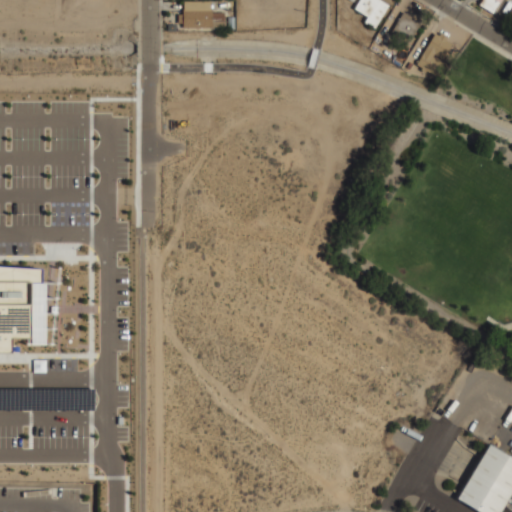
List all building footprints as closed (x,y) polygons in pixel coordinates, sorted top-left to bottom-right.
[(183,0),(210,1),(210,12),(223,12),(223,22),(212,22),(212,27),(182,27),(182,22),(177,22),(177,14),(182,14),(182,9),(183,9),(183,0)] [(380,0),(388,5),(374,28),(363,22),(366,16),(353,8),(358,0),(352,0),(352,1),(350,0),(380,0)] [(499,0),(492,13),(478,4),(481,0),(499,0)] [(402,12),(411,17),(412,15),(417,17),(415,21),(419,24),(407,44),(389,34),(402,12)] [(433,32),(437,35),(439,31),(447,36),(445,39),(451,43),(442,59),(433,54),(432,57),(442,63),(435,75),(425,69),(424,72),(420,70),(421,68),(415,64),(433,32)] [(0,350),(10,350),(11,337),(28,338),(28,344),(45,344),(44,283),(41,283),(41,267),(0,265),(0,350)] [(0,390),(85,392),(85,411),(0,410),(0,390)] [(486,443),(511,458),(511,491),(499,511),(481,511),(455,496),(486,443)]
